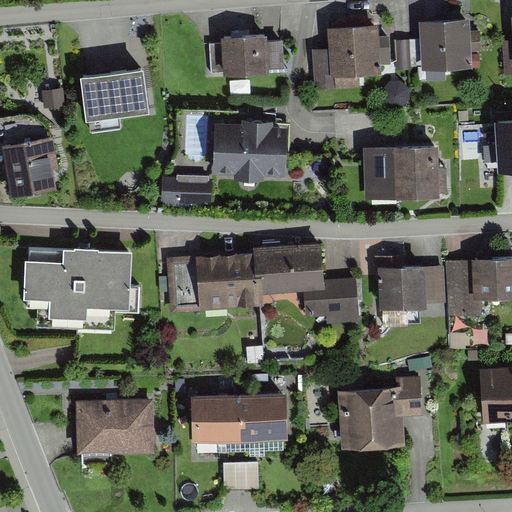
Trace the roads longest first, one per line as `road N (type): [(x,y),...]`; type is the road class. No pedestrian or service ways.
road 1 (residential): [(0,215),(349,232),(511,226)]
road 2 (residential): [(0,23),(317,0)]
road 3 (residential): [(52,511),(0,369)]
